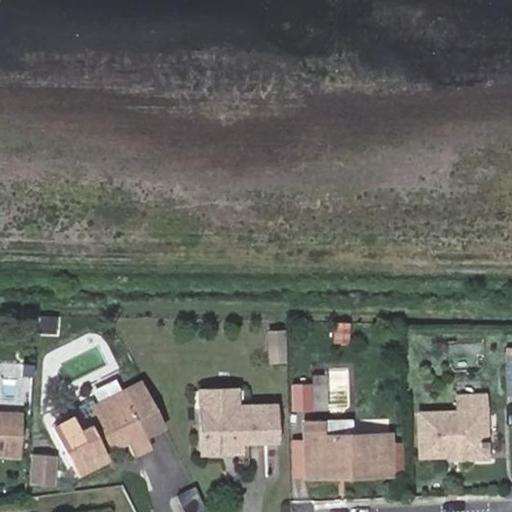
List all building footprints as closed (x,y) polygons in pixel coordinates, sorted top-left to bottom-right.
[(334,321),(334,340),(350,340),(350,321),(334,321)] [(268,327),(267,361),(287,361),(288,328),(268,327)] [(451,351),(458,369),(476,361),(469,343),(451,351)] [(314,382),(293,382),(294,409),(315,408),(314,382)] [(152,444),(125,389),(95,405),(92,422),(79,428),(72,415),(54,424),(77,471),(107,457),(99,442),(107,438),(119,443),(129,439),(136,453),(152,444)] [(239,440),(275,439),(275,406),(242,407),(241,389),(199,390),(201,452),(239,451),(239,440)] [(423,456),(454,454),(484,453),(483,412),(488,412),(487,395),(460,396),(460,413),(422,413),(423,456)] [(71,413),(72,415),(79,428),(92,422),(95,405),(94,402),(71,413)] [(0,452),(18,453),(21,410),(0,409),(0,452)] [(484,453),(454,454),(454,459),(489,458),(488,412),(483,412),(484,453)] [(330,429),(354,428),(354,417),(330,419),(330,429)] [(307,426),(307,465),(347,465),(347,472),(390,471),(390,431),(322,431),(322,427),(307,426)] [(44,462),(34,461),(33,473),(43,474),(44,462)] [(209,511),(201,485),(176,493),(182,511),(209,511)]
